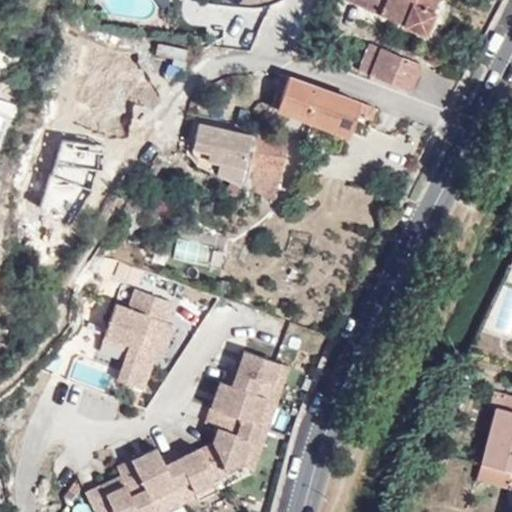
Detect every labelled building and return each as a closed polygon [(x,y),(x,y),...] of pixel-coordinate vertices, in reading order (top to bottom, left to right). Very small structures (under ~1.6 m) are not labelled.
[(369,0),(427,23),(436,0),(369,0)] [(375,6),(366,29),(419,51),(428,25),(375,6)] [(356,75),(414,96),(425,66),(366,45),(356,75)] [(254,96),(203,83),(196,110),(212,113),(211,121),(222,123),(220,136),(242,147),(278,156),(291,105),(254,96)] [(20,110),(23,100),(7,95),(4,105),(20,110)] [(325,215),(338,217),(342,188),(329,186),(325,215)] [(172,259),(208,265),(211,242),(175,237),(172,259)] [(486,330),(511,338),(511,251),(486,330)] [(163,316),(176,282),(141,269),(128,302),(117,298),(103,332),(123,340),(112,375),(136,385),(149,350),(162,355),(176,319),(163,316)] [(252,436),(268,387),(255,381),(264,356),(277,357),(288,325),(250,313),(242,332),(231,329),(226,346),(215,342),(201,386),(211,388),(204,403),(164,440),(157,433),(142,447),(134,440),(103,466),(112,476),(82,500),(95,511),(133,511),(139,508),(141,511),(143,511),(191,471),(197,475),(212,462),(202,452),(226,428),(252,436)] [(89,373),(87,386),(112,390),(114,377),(89,373)] [(511,389),(504,388),(487,445),(511,452),(511,389)]
